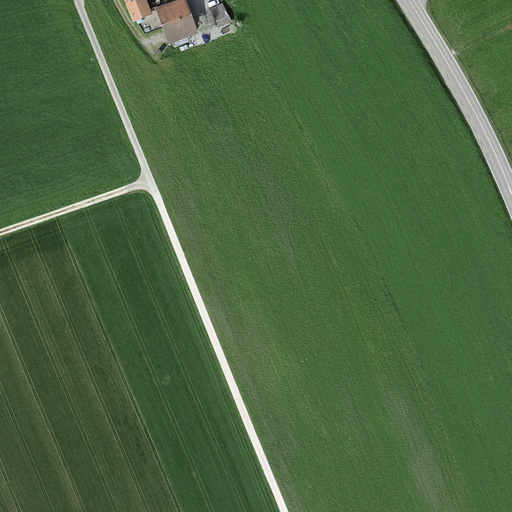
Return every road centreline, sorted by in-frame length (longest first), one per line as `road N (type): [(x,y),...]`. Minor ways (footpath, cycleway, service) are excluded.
road 1 (track): [(285,511),(151,178),(0,234)]
road 2 (secondary): [(410,0),(511,194)]
road 3 (unclassified): [(82,0),(151,178)]
